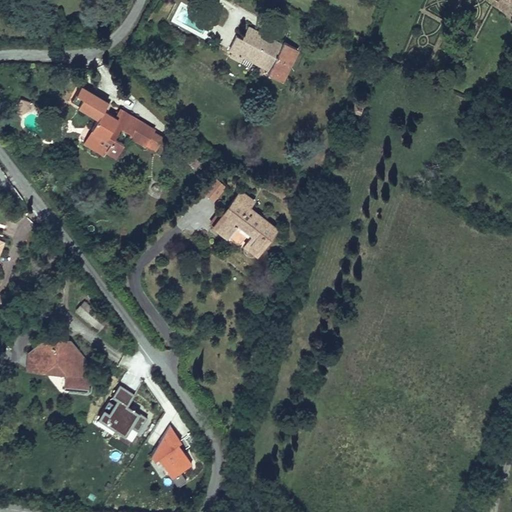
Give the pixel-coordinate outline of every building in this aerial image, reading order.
[(278,75),(294,44),(282,37),(279,43),(271,39),(270,41),(264,38),(266,35),(245,24),(240,35),(233,31),(226,44),(229,46),(227,50),(233,53),(235,50),(239,52),(241,49),(250,53),(248,56),(266,66),(265,68),(278,75)] [(92,95),(90,99),(107,109),(110,105),(92,95)] [(152,136),(117,115),(114,119),(105,114),(107,109),(90,99),(84,109),(100,118),(85,142),(102,152),(104,148),(116,155),(123,144),(114,139),(120,128),(131,134),(147,144),(152,136)] [(30,111),(34,105),(26,100),(18,112),(23,116),(30,111)] [(119,111),(117,115),(152,136),(154,132),(119,111)] [(146,147),(147,144),(131,134),(129,138),(146,147)] [(214,204),(225,189),(214,180),(202,195),(214,204)] [(241,252),(251,260),(276,230),(247,207),(252,202),(240,192),(213,226),(238,247),(249,232),(254,236),(241,252)] [(100,313),(80,294),(72,303),(92,322),(100,313)] [(264,352),(269,339),(260,336),(256,349),(264,352)] [(64,369),(64,386),(87,388),(88,368),(79,367),(75,363),(83,357),(68,337),(59,344),(55,338),(48,343),(42,337),(26,350),(37,364),(64,369)] [(133,395),(119,386),(112,397),(116,401),(107,416),(103,413),(97,419),(123,435),(129,427),(138,432),(145,419),(125,408),(133,395)] [(157,460),(171,479),(190,464),(176,446),(180,444),(170,424),(150,457),(152,462),(157,460)] [(177,487),(185,483),(181,474),(173,479),(177,487)]
